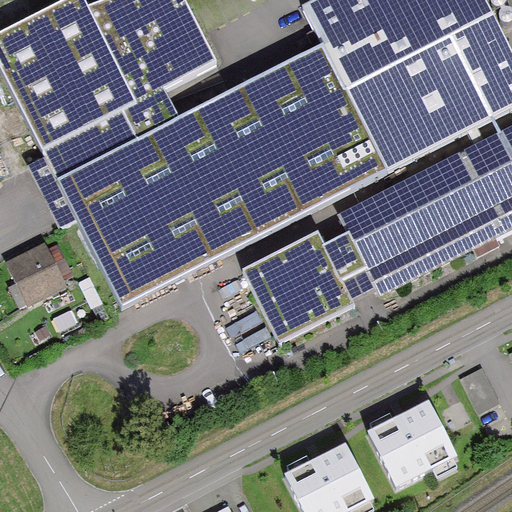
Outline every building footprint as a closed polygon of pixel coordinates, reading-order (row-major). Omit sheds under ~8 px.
[(0,44),(0,81),(118,310),(385,176),(320,52),(176,124),(162,95),(212,67),(179,0),(119,0),(80,15),(75,6),(0,44)] [(323,0),(301,12),(320,52),(385,176),(511,113),(511,65),(478,0),(323,0)] [(511,128),(342,217),(351,234),(380,293),(382,297),(511,229),(511,128)] [(242,270),(279,343),(380,293),(351,234),(327,246),(320,232),(242,270)] [(65,288),(45,248),(9,266),(29,306),(65,288)] [(479,415),(499,408),(488,373),(467,380),(479,415)] [(403,417),(369,435),(398,491),(431,474),(436,484),(460,471),(455,463),(460,460),(431,403),(403,417)] [(320,459),(284,477),(301,511),(377,511),(374,505),(377,503),(349,445),(320,459)]
